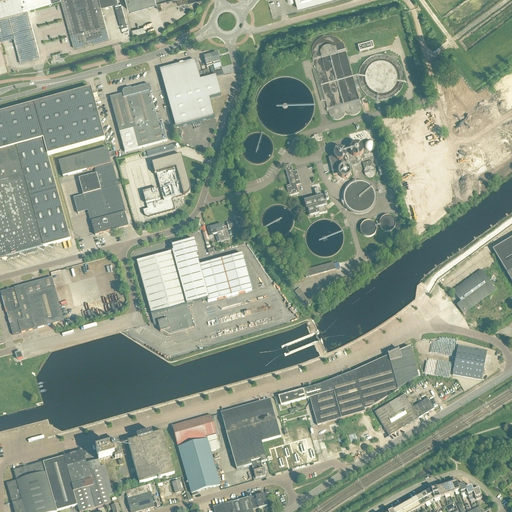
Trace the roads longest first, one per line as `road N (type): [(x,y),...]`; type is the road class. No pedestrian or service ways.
road 1 (residential): [(511,361),(492,340),(436,323),(242,397),(8,462),(0,474),(1,511)]
road 2 (residential): [(228,36),(238,90),(195,215),(174,231),(119,247)]
road 3 (residential): [(119,247),(132,317),(0,354)]
road 4 (unclassified): [(511,372),(345,473)]
road 5 (residential): [(504,511),(453,473),(370,511)]
road 6 (residential): [(406,0),(445,126)]
road 7 (residential): [(240,26),(256,29),(366,0)]
road 8 (residential): [(284,477),(161,511)]
road 9 (residential): [(119,247),(0,278)]
